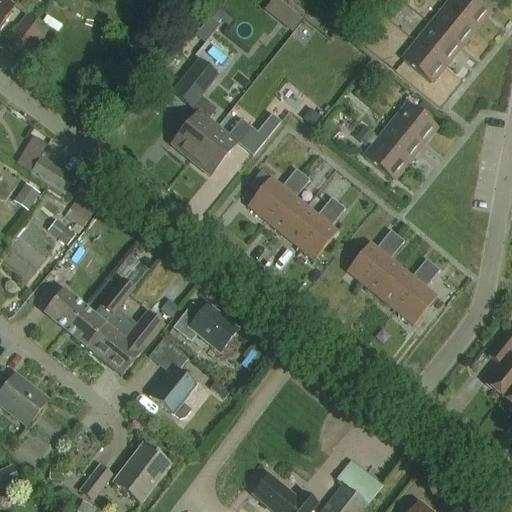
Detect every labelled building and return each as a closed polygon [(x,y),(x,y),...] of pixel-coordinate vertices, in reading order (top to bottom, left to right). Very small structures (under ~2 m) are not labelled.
[(0,0),(0,27),(13,10),(0,0)] [(302,21),(275,0),(273,0),(264,12),(292,34),(302,21)] [(472,0),(452,0),(446,9),(474,31),(489,13),(472,0)] [(446,9),(431,26),(459,49),(474,31),(446,9)] [(27,16),(3,47),(33,69),(47,50),(42,47),(51,35),(27,16)] [(431,26),(417,44),(445,67),(459,49),(431,26)] [(417,44),(402,62),(430,85),(445,67),(417,44)] [(197,114),(170,147),(190,162),(217,129),(207,121),(215,112),(199,99),(217,77),(198,62),(172,94),(191,109),(197,114)] [(359,98),(347,107),(357,120),(369,111),(359,98)] [(408,106),(394,124),(421,146),(436,128),(408,106)] [(281,124),(272,117),(257,136),(266,143),(281,124)] [(333,143),(341,133),(329,123),(321,133),(333,143)] [(394,124),(379,142),(407,164),(421,146),(394,124)] [(217,129),(190,162),(209,178),(244,135),(235,128),(227,137),(217,129)] [(379,142),(364,160),(392,182),(407,164),(379,142)] [(74,178),(41,158),(29,176),(63,196),(74,178)] [(270,179),(247,208),(265,223),(303,177),(296,171),(282,189),(270,179)] [(303,177),(265,223),(283,238),(306,209),(295,200),(309,182),(303,177)] [(46,191),(32,181),(18,200),(33,210),(46,191)] [(306,209),(283,238),(300,252),(338,205),(331,200),(317,217),(306,209)] [(338,205),(300,252),(314,263),(337,234),(331,228),(345,211),(338,205)] [(76,237),(56,222),(48,233),(68,248),(76,237)] [(370,245),(346,274),(360,285),(397,238),(390,233),(376,250),(370,245)] [(397,238),(360,285),(377,299),(401,270),(390,261),(404,244),(397,238)] [(401,270),(377,299),(395,313),(433,267),(426,261),(412,279),(401,270)] [(433,267),(395,313),(413,328),(437,299),(425,290),(439,273),(433,267)] [(86,350),(118,310),(135,290),(122,280),(93,316),(83,307),(63,331),(86,350)] [(63,331),(83,307),(62,291),(43,315),(63,331)] [(162,312),(173,318),(180,306),(169,300),(162,312)] [(219,355),(238,332),(207,306),(201,313),(193,306),(172,331),(188,345),(196,336),(219,355)] [(118,310),(86,350),(120,377),(162,324),(145,311),(135,324),(118,310)] [(511,330),(506,338),(489,359),(499,367),(484,385),(502,400),(511,387),(511,330)] [(169,376),(149,399),(171,417),(172,416),(179,422),(185,421),(192,413),(183,406),(198,388),(179,372),(188,362),(163,342),(149,360),(169,376)] [(250,374),(256,367),(257,368),(266,356),(253,346),(244,358),(247,360),(241,367),(250,374)] [(0,412),(24,431),(44,405),(11,379),(1,392),(0,390),(0,412)] [(210,391),(224,402),(231,392),(217,381),(210,391)] [(511,387),(502,400),(511,407),(511,387)] [(113,485),(141,507),(170,468),(143,447),(113,485)] [(337,482),(342,486),(369,507),(383,489),(351,464),(337,482)] [(0,490),(1,491),(19,483),(11,467),(0,472),(0,490)] [(114,478),(100,467),(79,494),(93,504),(114,478)] [(266,477),(250,497),(268,511),(312,511),(317,506),(302,493),(296,500),(266,477)] [(365,511),(369,507),(342,486),(321,511),(365,511)]
